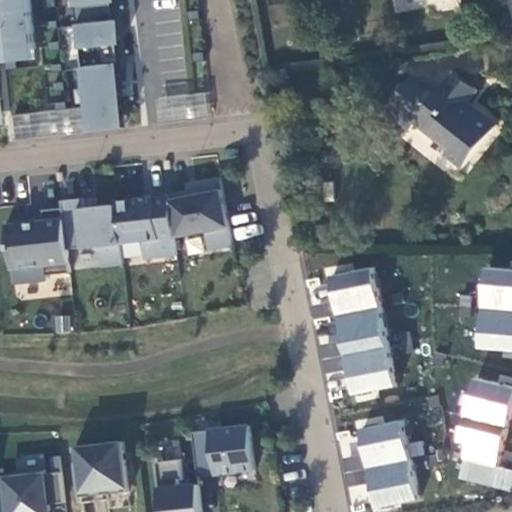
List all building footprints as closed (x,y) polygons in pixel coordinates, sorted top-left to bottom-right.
[(31,0),(0,0),(0,15),(5,62),(16,61),(15,50),(37,48),(31,0)] [(113,0),(76,0),(89,106),(125,102),(113,0)] [(201,10),(191,11),(192,19),(202,18),(201,10)] [(60,19),(49,20),(50,28),(61,27),(60,19)] [(62,41),(51,42),(52,50),(63,49),(62,41)] [(37,48),(15,50),(16,61),(38,58),(37,48)] [(206,51),(195,52),(196,61),(207,60),(206,51)] [(65,63),(54,64),(55,71),(65,70),(65,63)] [(438,92),(417,75),(412,76),(382,112),(407,132),(415,122),(449,150),(446,153),(463,168),(498,125),(469,101),(478,90),(455,71),(438,92)] [(67,82),(56,83),(57,91),(68,90),(67,82)] [(162,93),(161,119),(207,120),(208,94),(162,93)] [(69,101),(58,102),(59,109),(70,108),(69,101)] [(125,102),(89,106),(91,131),(128,127),(125,102)] [(33,112),(15,114),(18,139),(36,137),(33,112)] [(221,178),(187,184),(189,190),(171,194),(172,195),(176,236),(206,231),(210,249),(234,244),(221,178)] [(172,195),(118,201),(118,204),(122,243),(144,240),(146,257),(178,254),(176,236),(172,195)] [(118,204),(86,207),(85,197),(64,200),(64,207),(69,249),(93,246),(102,253),(103,266),(125,264),(122,243),(118,204)] [(64,207),(44,209),(46,221),(28,222),(27,218),(7,220),(13,268),(50,263),(52,274),(72,272),(69,249),(64,207)] [(511,354),(511,263),(479,261),(471,351),(511,354)] [(347,396),(398,386),(374,262),(304,275),(314,324),(332,320),(347,396)] [(464,446),(457,478),(509,489),(511,473),(511,469),(498,467),(508,417),(511,417),(511,378),(498,376),(497,383),(466,376),(452,443),(464,446)] [(365,478),(369,509),(418,502),(412,449),(408,449),(404,421),(355,427),(362,479),(365,478)] [(252,425),(194,432),(200,476),(256,470),(252,425)] [(81,497),(131,491),(125,441),(75,447),(81,497)] [(203,511),(200,484),(186,486),(182,459),(158,461),(163,511),(203,511)] [(0,478),(0,511),(51,511),(50,504),(67,502),(63,471),(47,473),(47,469),(22,472),(22,476),(0,478)]
